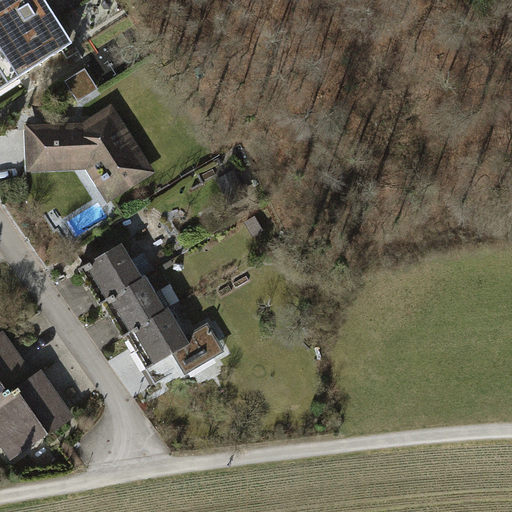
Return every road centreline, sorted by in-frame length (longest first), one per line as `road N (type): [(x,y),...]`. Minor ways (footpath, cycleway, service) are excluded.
road 1 (track): [(141,471),(511,430)]
road 2 (residential): [(141,471),(113,394),(0,227)]
road 3 (unclassified): [(0,497),(141,471)]
